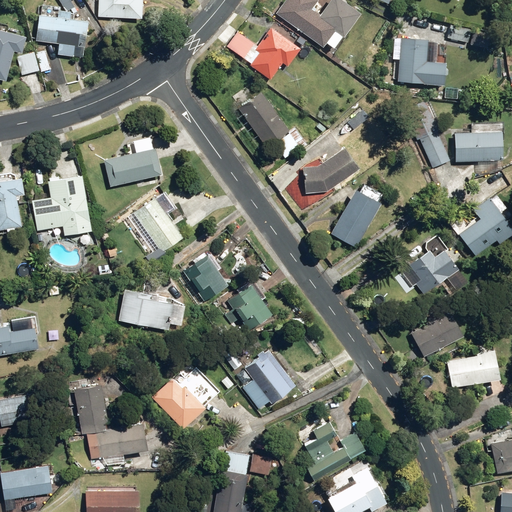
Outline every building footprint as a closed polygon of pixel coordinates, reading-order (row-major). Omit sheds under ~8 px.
[(62,54),(87,58),(89,47),(91,47),(95,21),(77,19),(78,13),(76,10),(73,11),(72,10),(78,6),(75,0),(74,0),(61,0),(67,10),(64,9),(63,17),(45,14),(41,41),(63,44),(62,54)] [(103,0),(102,17),(149,19),(149,0),(103,0)] [(321,39),(328,44),(354,8),(342,0),(323,0),(315,11),(311,8),(312,6),(309,3),(311,0),(290,0),(279,16),(318,44),(321,39)] [(444,35),(465,40),(469,28),(447,22),(444,35)] [(247,63),(267,77),(279,60),(284,64),(296,46),(267,25),(254,43),(234,29),(224,44),(248,61),(247,63)] [(0,78),(12,81),(20,51),(29,53),(33,37),(0,28),(0,78)] [(395,79),(440,81),(441,59),(424,58),(425,35),(397,34),(397,36),(392,36),(391,56),(396,57),(395,79)] [(20,57),(25,75),(43,70),(44,72),(56,69),(50,48),(20,57)] [(234,105),(263,144),(285,128),(256,89),(234,105)] [(417,137),(431,166),(448,158),(435,129),(436,128),(421,96),(399,106),(414,138),(417,137)] [(272,141),(282,156),(296,146),(297,147),(303,142),(291,125),(285,129),(286,131),(272,141)] [(475,159),(476,174),(493,169),(493,158),(501,158),(500,128),(449,130),(450,159),(475,159)] [(152,144),(102,157),(108,184),(159,171),(152,144)] [(299,165),(300,192),(324,189),(353,165),(337,145),(314,163),(299,165)] [(78,172),(46,177),(49,195),(30,198),(35,228),(56,225),(61,224),(62,232),(87,228),(78,172)] [(0,226),(17,224),(12,192),(21,191),(18,175),(0,177),(0,226)] [(328,233),(352,245),(375,198),(362,191),(365,190),(366,187),(364,184),(361,183),(358,185),(357,188),(357,189),(350,186),(328,233)] [(454,232),(471,253),(492,237),(498,244),(511,232),(511,230),(483,194),(468,207),(475,215),(454,232)] [(152,196),(132,209),(159,248),(179,235),(152,196)] [(412,281),(421,292),(442,275),(453,288),(464,278),(438,246),(430,253),(425,247),(398,269),(410,284),(412,281)] [(86,252),(87,261),(98,259),(97,250),(86,252)] [(204,252),(181,267),(201,298),(225,282),(204,252)] [(113,273),(110,262),(99,265),(102,276),(113,273)] [(49,285),(51,295),(63,292),(61,283),(49,285)] [(122,287),(117,317),(164,326),(168,300),(147,296),(148,291),(122,287)] [(242,305),(256,327),(275,315),(261,293),(242,305)] [(406,330),(420,354),(457,332),(443,308),(406,330)] [(0,324),(0,353),(44,346),(40,325),(15,329),(14,323),(0,324)] [(234,344),(224,351),(235,368),(246,361),(234,344)] [(265,384),(277,401),(301,383),(274,346),(250,364),(262,380),(259,382),(262,387),(265,384)] [(443,359),(449,385),(494,376),(488,346),(471,349),(472,352),(443,359)] [(148,395),(180,427),(204,403),(182,382),(180,385),(169,373),(148,395)] [(442,398),(434,380),(421,385),(429,403),(442,398)] [(96,381),(72,385),(80,430),(85,429),(90,455),(142,446),(138,421),(104,427),(96,381)] [(2,397),(7,424),(39,418),(34,391),(2,397)] [(301,469),(309,482),(362,452),(351,432),(333,443),(337,450),(328,454),(322,443),(335,435),(326,420),(308,431),(313,440),(300,447),(309,464),(301,469)] [(501,429),(506,435),(510,431),(505,425),(501,429)] [(61,432),(48,434),(49,442),(62,440),(61,432)] [(511,436),(488,441),(494,470),(511,466),(511,436)] [(44,463),(0,469),(0,496),(48,490),(44,463)] [(322,493),(334,511),(355,511),(356,511),(355,510),(363,505),(366,510),(382,500),(360,465),(343,476),(345,479),(322,493)] [(218,468),(212,511),(237,511),(244,472),(218,468)] [(134,511),(133,487),(84,489),(84,511),(134,511)] [(496,511),(511,511),(511,489),(498,489),(496,511)]
